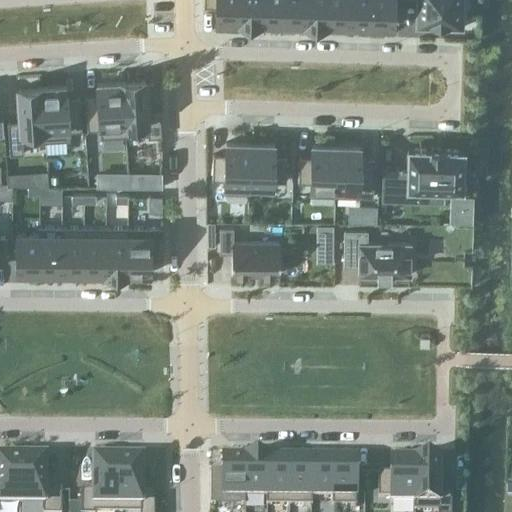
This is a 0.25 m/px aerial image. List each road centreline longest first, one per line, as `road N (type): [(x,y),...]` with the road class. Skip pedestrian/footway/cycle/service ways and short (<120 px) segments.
road 1 (residential): [(184,111),(451,113),(453,61),(184,51)]
road 2 (residential): [(444,306),(185,305)]
road 3 (residential): [(186,425),(442,426)]
road 4 (residential): [(185,305),(184,111)]
road 5 (residential): [(0,424),(186,425)]
road 6 (residential): [(185,305),(0,306)]
road 7 (residential): [(184,43),(0,54)]
road 8 (residential): [(186,425),(185,305)]
